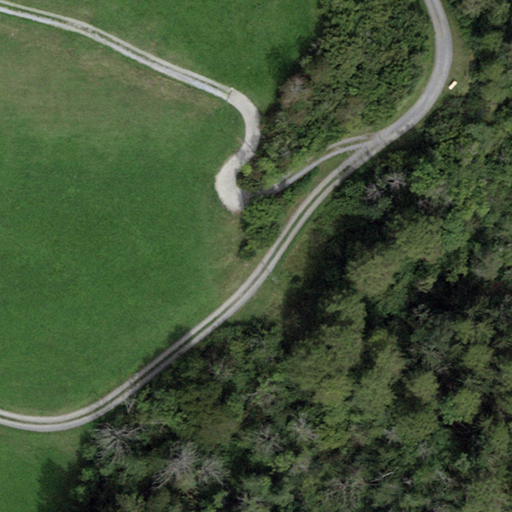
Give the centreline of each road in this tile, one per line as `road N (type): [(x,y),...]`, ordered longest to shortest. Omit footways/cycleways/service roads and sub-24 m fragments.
road 1 (track): [(0,3),(228,92),(252,124),(241,159),(225,176),(233,198),(260,196),(323,150),(381,137)]
road 2 (track): [(0,416),(59,422),(112,401),(259,274),(312,200),(381,137)]
road 3 (track): [(381,137),(435,84),(442,43),(429,0)]
